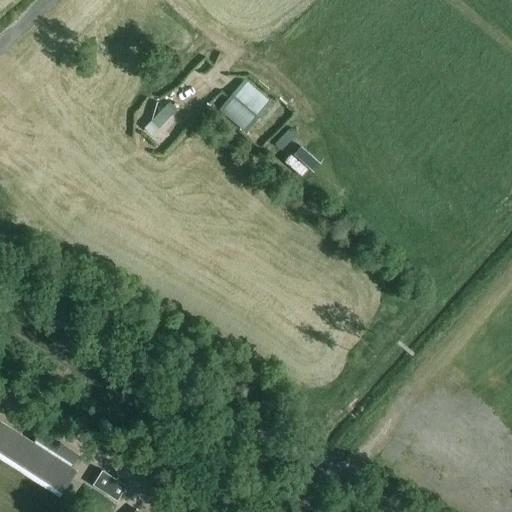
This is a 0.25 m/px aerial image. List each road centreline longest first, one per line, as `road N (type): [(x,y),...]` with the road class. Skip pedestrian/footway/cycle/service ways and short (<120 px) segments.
road 1 (unclassified): [(0,279),(392,511)]
road 2 (track): [(0,397),(173,511)]
